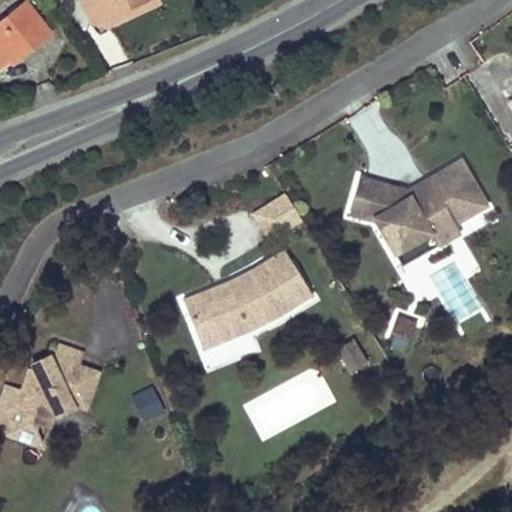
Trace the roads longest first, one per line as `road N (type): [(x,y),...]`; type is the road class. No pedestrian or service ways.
road 1 (residential): [(0,302),(50,225),(256,148),(493,0)]
road 2 (secondary): [(0,165),(120,120),(205,68)]
road 3 (secondary): [(205,68),(0,144)]
road 4 (secondary): [(205,68),(338,0)]
